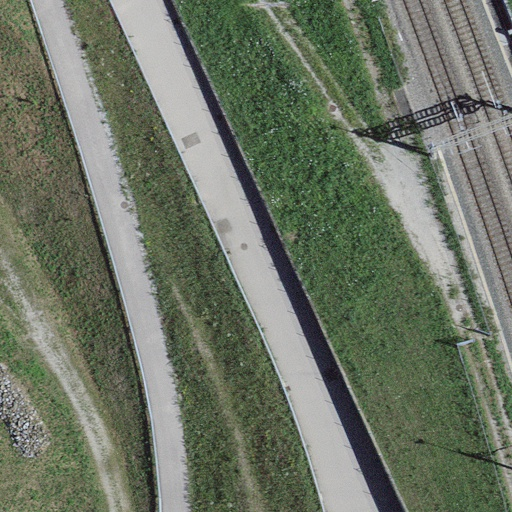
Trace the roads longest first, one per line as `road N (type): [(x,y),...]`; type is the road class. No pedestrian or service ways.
road 1 (residential): [(140,0),(341,439),(361,511)]
road 2 (track): [(348,0),(511,469)]
road 3 (track): [(117,511),(101,441),(38,320),(0,281)]
